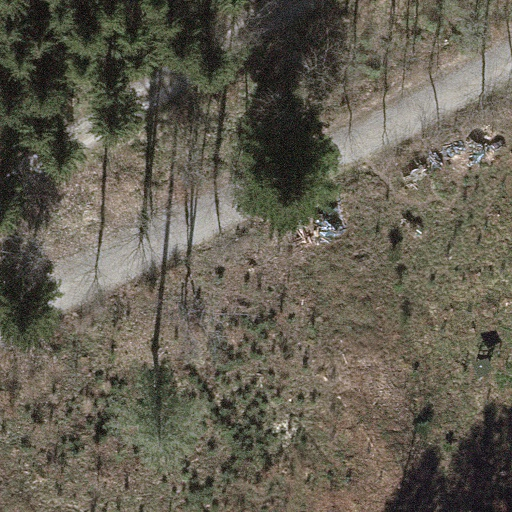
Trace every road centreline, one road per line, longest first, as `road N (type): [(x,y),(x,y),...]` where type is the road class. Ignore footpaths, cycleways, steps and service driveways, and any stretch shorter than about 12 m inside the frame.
road 1 (track): [(511,62),(0,329)]
road 2 (track): [(0,190),(302,0)]
